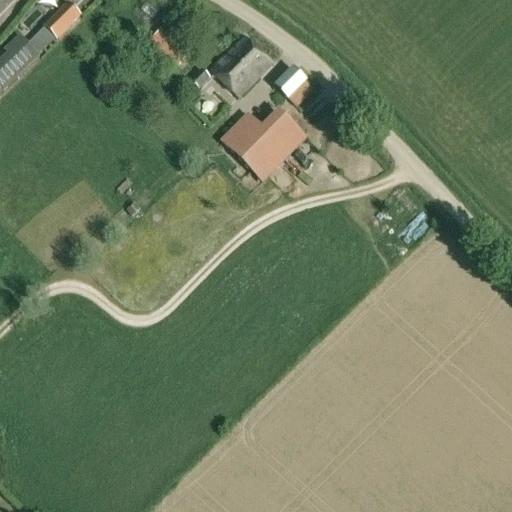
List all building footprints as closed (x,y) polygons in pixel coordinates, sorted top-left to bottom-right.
[(0,0),(0,18),(17,0),(0,0)] [(61,0),(68,6),(45,30),(57,42),(80,17),(74,11),(84,0),(61,0)] [(190,54),(161,30),(153,40),(182,64),(190,54)] [(0,101),(40,59),(20,39),(0,59),(0,101)] [(270,66),(243,39),(210,73),(237,99),(270,66)] [(198,91),(209,79),(201,72),(190,84),(198,91)] [(303,83),(293,73),(274,92),(285,102),(303,83)] [(247,119),(222,145),(262,185),(305,142),(278,116),(262,133),(247,119)] [(127,213),(132,219),(140,212),(135,206),(127,213)]
